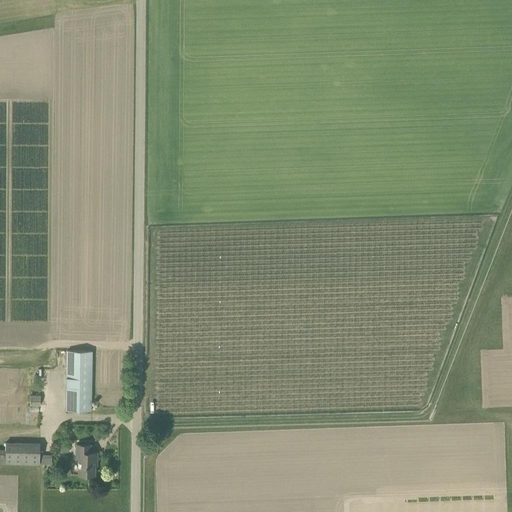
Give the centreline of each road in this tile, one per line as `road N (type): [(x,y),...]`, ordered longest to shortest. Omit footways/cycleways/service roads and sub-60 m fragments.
road 1 (track): [(134,422),(425,411),(511,179)]
road 2 (unclassified): [(133,511),(137,0)]
